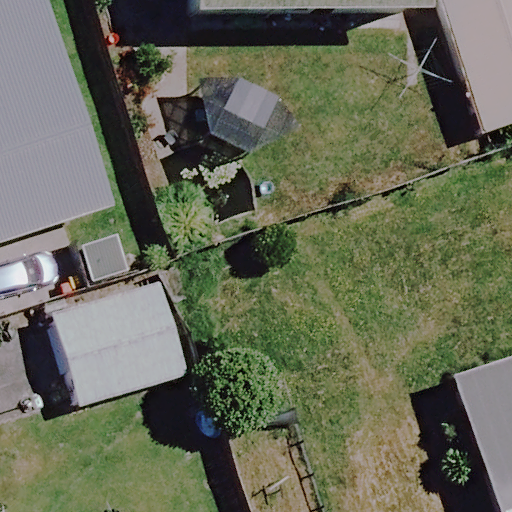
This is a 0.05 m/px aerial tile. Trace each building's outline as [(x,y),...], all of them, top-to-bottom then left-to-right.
[(175,0),(177,37),(414,32),(413,0),(175,0)] [(511,134),(511,0),(424,0),(469,148),(511,134)] [(406,332),(378,251),(236,301),(265,382),(406,332)] [(175,389),(148,297),(40,329),(67,421),(175,389)] [(511,511),(511,371),(441,393),(477,511),(511,511)]
